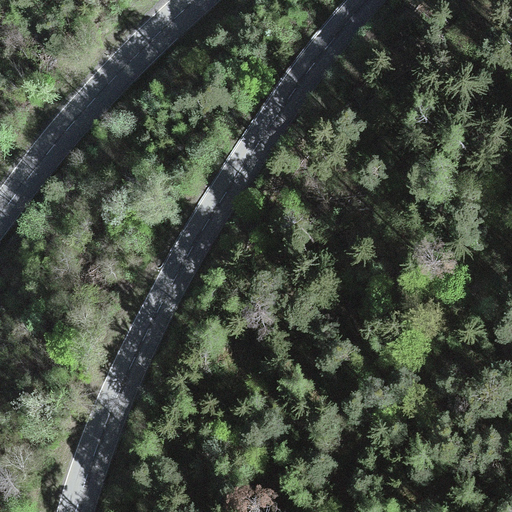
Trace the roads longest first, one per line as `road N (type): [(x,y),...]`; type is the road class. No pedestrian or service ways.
road 1 (tertiary): [(366,0),(274,117),(174,278),(108,416),(76,511)]
road 2 (tertiary): [(0,215),(90,102),(195,0)]
